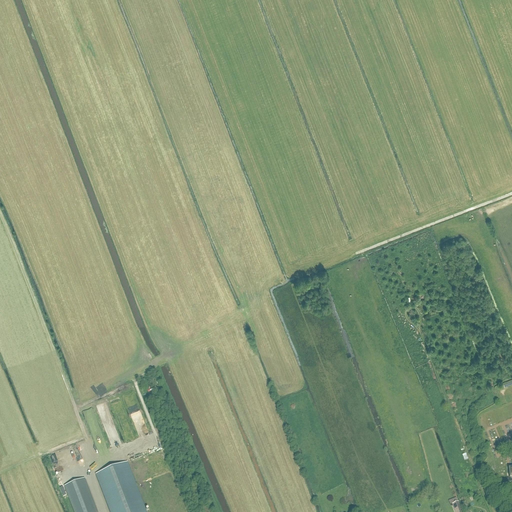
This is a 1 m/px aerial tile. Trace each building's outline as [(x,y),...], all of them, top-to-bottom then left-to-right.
[(116,402),(111,404),(117,420),(123,418),(120,410),(119,411),(116,402)] [(118,421),(124,440),(130,437),(124,419),(118,421)] [(96,475),(110,511),(144,511),(135,487),(126,464),(96,475)] [(430,486),(446,483),(443,472),(438,473),(440,478),(429,480),(430,486)] [(65,488),(73,511),(96,511),(84,480),(65,488)] [(461,511),(458,501),(456,502),(456,503),(451,505),(454,511),(461,511)]
